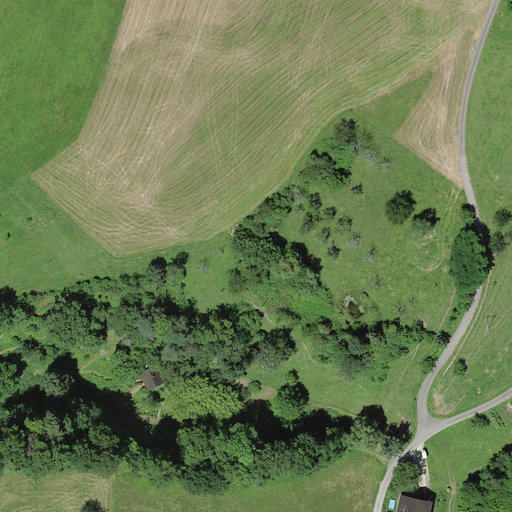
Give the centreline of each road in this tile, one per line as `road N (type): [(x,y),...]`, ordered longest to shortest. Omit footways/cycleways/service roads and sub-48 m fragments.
road 1 (track): [(493,0),(461,114),(477,282),(467,319),(420,399),(427,431)]
road 2 (track): [(394,466),(335,431),(255,436),(136,418),(124,402),(140,385)]
road 3 (track): [(376,511),(389,472),(427,431),(511,391)]
